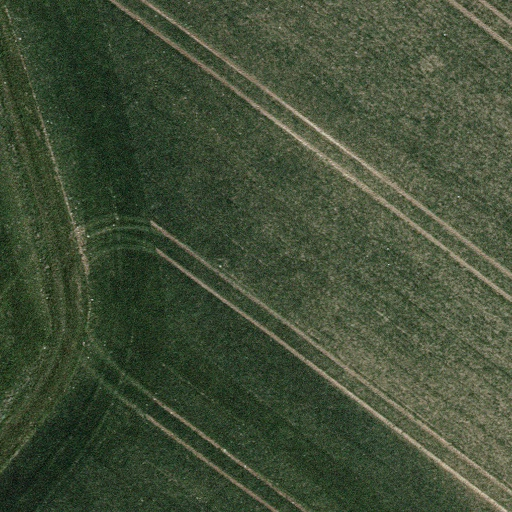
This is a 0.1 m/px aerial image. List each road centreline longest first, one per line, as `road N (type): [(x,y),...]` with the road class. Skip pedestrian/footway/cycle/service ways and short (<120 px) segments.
road 1 (track): [(0,32),(90,351)]
road 2 (track): [(0,456),(90,351)]
